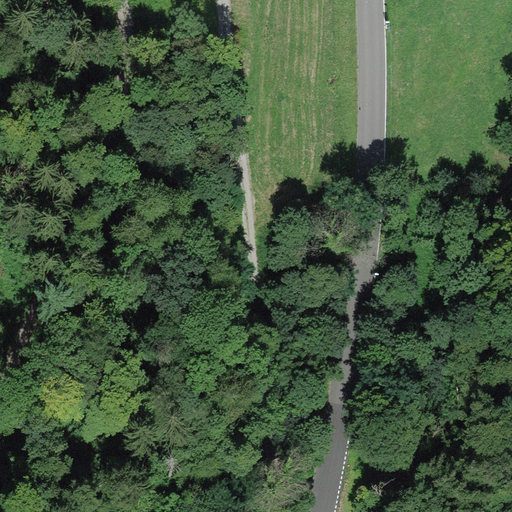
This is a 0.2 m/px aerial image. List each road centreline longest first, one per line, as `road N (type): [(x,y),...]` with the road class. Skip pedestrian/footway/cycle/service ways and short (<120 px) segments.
road 1 (tertiary): [(320,511),(367,183),(368,0)]
road 2 (track): [(223,0),(273,511)]
road 3 (track): [(0,397),(127,94),(136,38),(130,0)]
